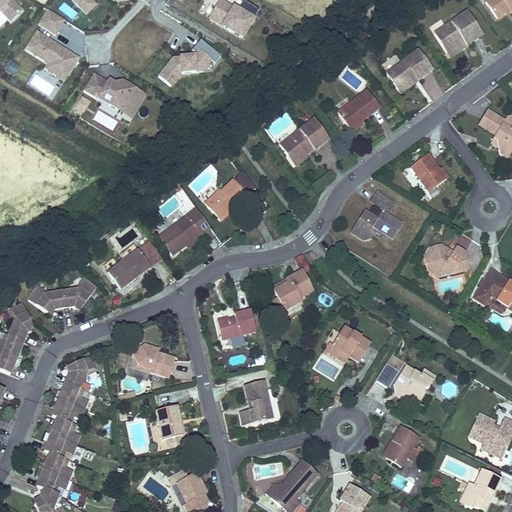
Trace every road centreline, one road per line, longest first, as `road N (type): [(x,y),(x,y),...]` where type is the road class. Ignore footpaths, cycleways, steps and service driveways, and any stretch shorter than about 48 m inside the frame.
road 1 (residential): [(181,299),(223,265),(290,253),(320,228),(352,178),(437,117)]
road 2 (residential): [(34,391),(51,348),(181,299)]
road 3 (residential): [(222,459),(181,299)]
road 4 (residential): [(346,429),(222,459)]
